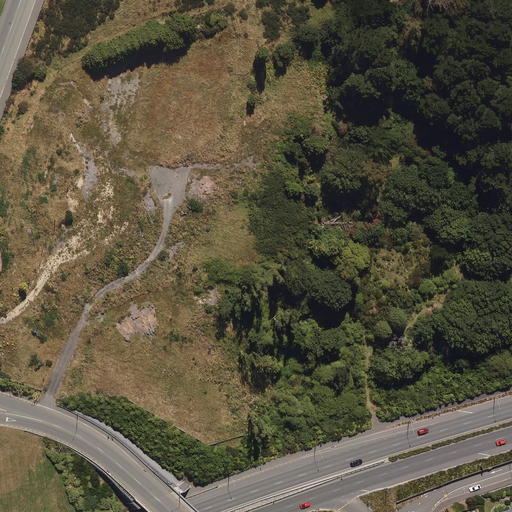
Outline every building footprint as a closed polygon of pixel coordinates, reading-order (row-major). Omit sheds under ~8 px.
[(72,79),(55,73),(41,117),(58,122),(72,79)] [(261,110),(247,106),(234,154),(248,158),(261,110)] [(63,237),(72,253),(108,232),(122,237),(125,228),(120,227),(132,183),(124,181),(126,174),(95,121),(79,130),(105,176),(102,185),(86,180),(83,191),(71,188),(75,173),(54,167),(47,191),(69,198),(70,194),(87,199),(86,203),(96,206),(92,219),(89,220),(75,227),(76,229),(63,237)] [(230,193),(234,178),(209,170),(205,186),(230,193)] [(243,180),(237,178),(234,190),(241,191),(243,180)] [(27,258),(7,253),(1,276),(21,281),(27,258)]
